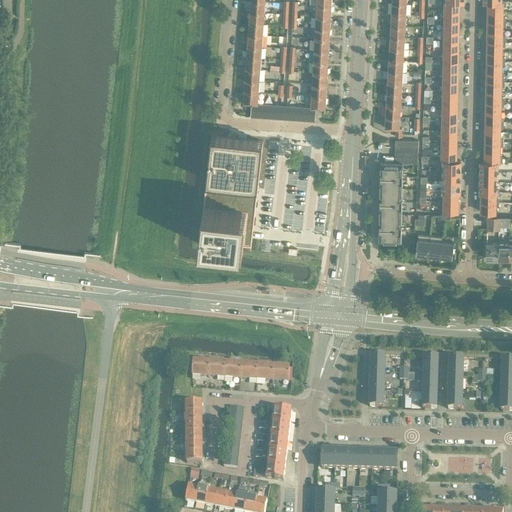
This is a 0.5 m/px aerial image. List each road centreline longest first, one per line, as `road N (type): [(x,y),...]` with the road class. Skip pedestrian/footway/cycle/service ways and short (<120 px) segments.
road 1 (residential): [(467,280),(471,0)]
road 2 (secondary): [(336,314),(111,291)]
road 3 (unclassified): [(111,291),(86,511)]
road 4 (secondary): [(336,314),(353,131)]
road 5 (secondary): [(511,331),(336,314)]
road 6 (residential): [(252,401),(243,473),(213,468),(214,400)]
road 7 (residential): [(221,120),(353,131)]
road 8 (secondary): [(353,131),(360,0)]
road 9 (residential): [(221,120),(230,0)]
